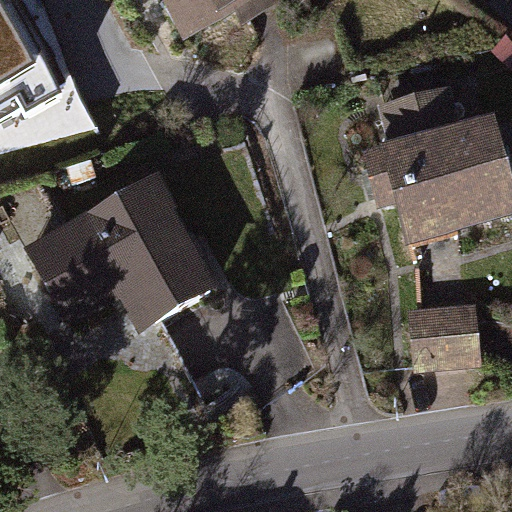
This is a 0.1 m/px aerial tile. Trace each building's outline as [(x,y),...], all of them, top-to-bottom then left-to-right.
[(15,0),(0,0),(0,116),(18,107),(24,117),(68,93),(15,0)] [(149,0),(183,63),(299,0),(149,0)] [(382,155),(353,163),(369,222),(382,219),(392,258),(508,227),(481,129),(456,135),(446,96),(371,115),(382,155)] [(219,319),(156,191),(24,257),(70,349),(121,324),(139,359),(219,319)] [(471,310),(401,316),(406,379),(476,373),(474,350),(471,310)]
